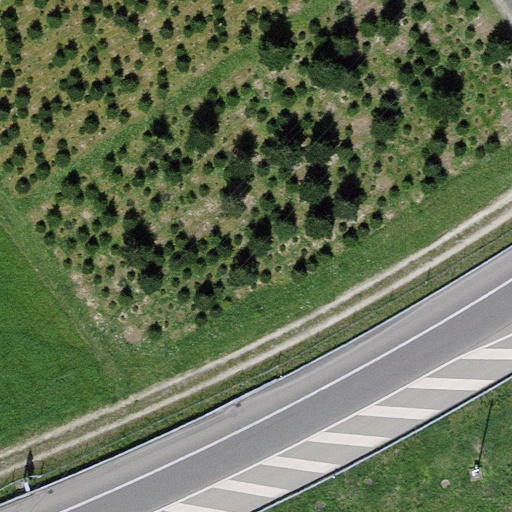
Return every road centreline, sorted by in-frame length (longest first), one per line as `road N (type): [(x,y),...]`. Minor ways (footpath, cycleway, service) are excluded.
road 1 (track): [(511,202),(344,305),(0,465)]
road 2 (motorway): [(511,306),(286,428),(107,511)]
